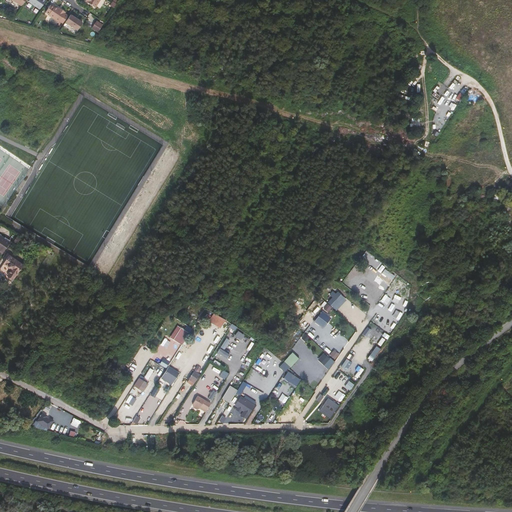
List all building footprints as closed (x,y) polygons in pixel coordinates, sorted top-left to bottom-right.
[(28,0),(28,1),(40,9),(46,0),(45,0),(28,0)] [(51,4),(45,13),(48,15),(58,22),(59,21),(61,23),(67,15),(64,13),(65,12),(60,9),(58,8),(54,6),(51,4)] [(71,14),(65,23),(77,31),(82,22),(71,14)] [(102,24),(96,20),(91,27),(97,32),(102,24)] [(432,94),(438,98),(440,96),(435,93),(439,87),(437,86),(432,94)] [(0,251),(2,252),(9,241),(0,235),(0,251)] [(26,240),(18,235),(12,244),(15,245),(17,242),(22,245),(26,240)] [(0,270),(13,280),(23,265),(15,260),(16,258),(11,255),(10,256),(9,255),(0,268),(0,270)] [(333,291),(329,294),(333,297),(328,302),(336,311),(347,300),(338,291),(335,294),(333,291)] [(324,309),(328,312),(332,308),(328,304),(324,309)] [(324,328),(332,317),(322,310),(314,321),(324,328)] [(170,337),(182,344),(191,328),(188,326),(185,330),(177,325),(170,337)] [(368,327),(362,333),(366,337),(372,330),(368,327)] [(238,330),(235,335),(241,339),(244,334),(238,330)] [(305,342),(309,338),(305,333),(301,337),(305,342)] [(224,349),(230,340),(227,338),(221,347),(224,349)] [(368,358),(372,361),(380,348),(376,345),(368,358)] [(220,348),(218,352),(227,358),(230,354),(220,348)] [(330,354),(335,359),(339,354),(334,349),(330,354)] [(292,352),(279,367),(285,373),(299,358),(292,352)] [(324,352),(317,359),(328,369),(335,362),(324,352)] [(265,361),(272,364),(275,357),(268,354),(265,361)] [(177,370),(168,364),(160,378),(165,381),(167,378),(171,381),(177,370)] [(149,379),(153,369),(149,368),(145,377),(149,379)] [(192,368),(187,376),(193,380),(198,372),(192,368)] [(283,379),(296,387),(301,379),(288,371),(283,379)] [(134,382),(142,388),(145,382),(146,381),(143,378),(138,375),(134,382)] [(350,390),(354,384),(349,380),(345,386),(350,390)] [(132,386),(140,391),(142,388),(134,382),(132,386)] [(222,398),(230,402),(237,389),(229,385),(222,398)] [(155,387),(151,394),(158,398),(162,390),(155,387)] [(323,404),(327,397),(320,393),(316,400),(323,404)] [(211,409),(215,402),(202,394),(197,403),(198,405),(201,407),(204,407),(205,405),(211,409)] [(236,411),(247,418),(256,404),(241,395),(235,405),(238,407),(236,411)] [(319,411),(331,418),(339,404),(327,398),(319,411)] [(42,412),(36,422),(49,429),(54,419),(42,412)] [(77,426),(80,420),(73,417),(70,423),(77,426)]
